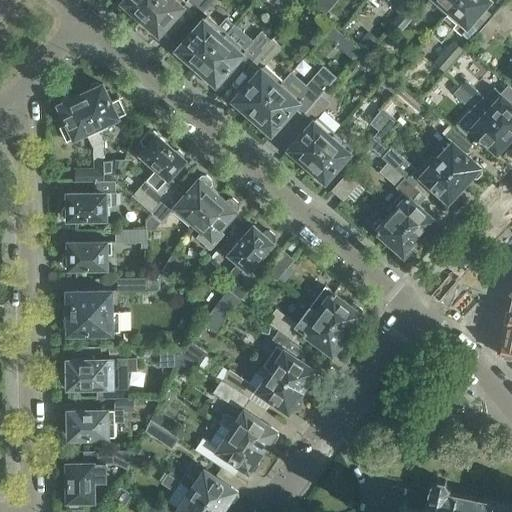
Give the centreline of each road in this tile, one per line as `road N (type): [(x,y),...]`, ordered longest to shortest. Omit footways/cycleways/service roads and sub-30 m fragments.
road 1 (residential): [(81,21),(421,307)]
road 2 (residential): [(30,511),(16,142)]
road 3 (residential): [(335,430),(511,427)]
road 4 (residential): [(335,430),(421,307)]
road 5 (residential): [(16,142),(24,91),(81,21)]
road 6 (residential): [(421,307),(511,203)]
road 7 (residential): [(511,397),(421,307)]
